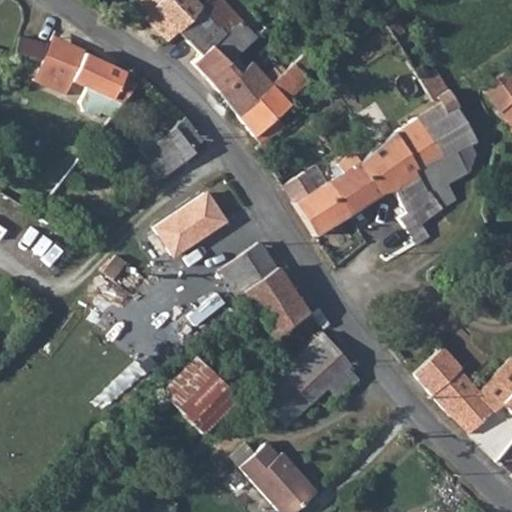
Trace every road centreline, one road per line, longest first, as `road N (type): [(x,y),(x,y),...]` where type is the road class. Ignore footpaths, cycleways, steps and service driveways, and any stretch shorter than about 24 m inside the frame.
road 1 (unclassified): [(53,0),(177,85),(387,383),(511,511)]
road 2 (track): [(511,315),(501,321),(459,309),(384,277),(361,279),(327,299)]
